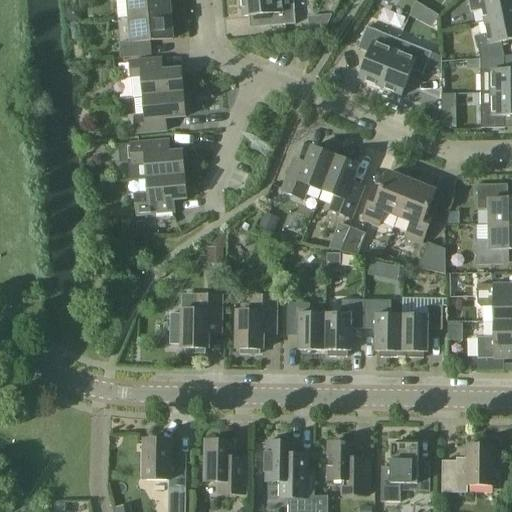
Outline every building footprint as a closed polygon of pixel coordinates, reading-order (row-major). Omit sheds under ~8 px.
[(116,0),(118,20),(130,19),(170,15),(169,0),(116,0)] [(284,0),(242,0),(244,17),(271,15),(272,27),(296,25),(294,2),(284,3),(284,0)] [(483,11),(485,23),(511,17),(511,0),(468,0),(471,14),(483,11)] [(434,27),(440,13),(415,2),(409,16),(434,27)] [(170,15),(130,19),(132,43),(120,44),(121,59),(146,57),(145,42),(173,40),(170,15)] [(480,57),(480,60),(504,57),(502,43),(511,40),(511,17),(485,23),(488,35),(476,37),(480,57)] [(359,80),(381,88),(400,41),(367,27),(359,50),(370,54),(359,80)] [(432,53),(400,41),(381,88),(402,97),(413,71),(423,75),(432,53)] [(493,94),(511,94),(511,70),(505,71),(504,57),(480,60),(480,70),(480,71),(481,95),(493,94)] [(134,98),(145,97),(184,94),(182,70),(163,72),(162,60),(131,62),(134,98)] [(186,118),(184,94),(145,97),(146,117),(136,118),(137,134),(167,132),(166,120),(186,118)] [(454,128),(455,94),(442,94),(441,127),(454,128)] [(481,95),(481,106),(482,129),(506,129),(505,117),(511,117),(511,94),(493,94),(481,95)] [(132,181),(148,180),(184,176),(182,152),(169,154),(168,142),(131,145),(133,164),(130,164),(132,181)] [(323,192),(337,157),(313,148),(307,163),(296,159),(283,192),(304,201),(309,187),(323,192)] [(360,166),(337,157),(323,192),(335,197),(329,211),(352,220),(365,186),(354,182),(360,166)] [(399,217),(413,183),(389,173),(379,197),(373,194),(363,220),(380,227),(385,212),(399,217)] [(184,176),(148,180),(149,195),(136,196),(138,217),(175,213),(173,201),(187,200),(184,176)] [(436,192),(413,183),(399,217),(412,223),(407,237),(423,244),(433,218),(427,216),(436,192)] [(511,200),(508,201),(508,185),(477,186),(478,211),(490,211),(490,226),(511,225),(511,200)] [(511,225),(490,226),(490,241),(476,242),(476,266),(503,266),(503,251),(511,250),(511,225)] [(342,253),(357,256),(367,232),(352,226),(342,253)] [(446,251),(428,244),(418,270),(446,276),(446,251)] [(397,278),(398,268),(371,264),(369,274),(397,278)] [(494,307),(494,323),(511,322),(511,285),(494,285),(477,286),(477,304),(482,308),(494,307)] [(183,311),(183,315),(171,314),(171,345),(183,346),(183,349),(187,349),(187,354),(206,354),(206,350),(209,350),(210,326),(222,326),(222,296),(198,296),(197,311),(183,311)] [(264,335),(276,335),(277,297),(252,297),(252,312),(238,312),(237,350),(241,350),(241,355),(260,355),(260,351),(264,351),(264,335)] [(326,315),(325,352),(329,352),(329,358),(348,358),(348,352),(351,352),(352,330),(364,330),(365,300),(342,300),(342,315),(326,315)] [(392,301),(365,300),(364,330),(377,330),(376,353),(380,353),(380,358),(402,359),(403,316),(391,316),(392,301)] [(403,300),(403,316),(402,359),(424,359),(424,354),(428,354),(429,331),(443,332),(443,308),(447,308),(447,301),(403,300)] [(299,352),(325,352),(326,315),(310,315),(311,305),(288,304),(287,329),(300,329),(299,352)] [(511,322),(494,323),(495,338),(478,338),(478,360),(506,359),(505,348),(511,347),(511,322)] [(276,440),(276,443),(267,443),(266,483),(280,483),(280,499),(308,499),(309,455),(295,455),(295,443),(289,443),(289,440),(287,439),(278,438),(276,440)] [(169,481),(168,511),(186,511),(187,456),(172,456),(172,441),(145,441),(145,481),(169,481)] [(246,496),(247,458),(234,457),(235,442),(207,442),(206,483),(220,483),(220,495),(246,496)] [(343,496),(355,496),(369,496),(370,458),(356,458),(356,444),(330,444),(329,481),(343,482),(343,496)] [(399,505),(399,492),(431,492),(431,467),(419,467),(419,445),(392,445),(392,468),(382,468),(381,505),(399,505)] [(468,494),(468,486),(495,486),(496,446),(468,446),(467,462),(443,462),(443,494),(468,494)]
